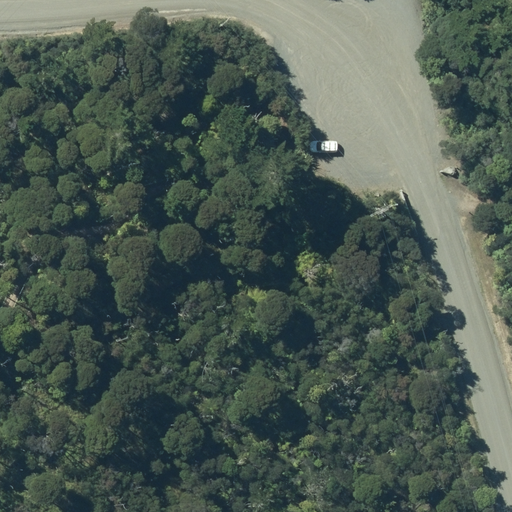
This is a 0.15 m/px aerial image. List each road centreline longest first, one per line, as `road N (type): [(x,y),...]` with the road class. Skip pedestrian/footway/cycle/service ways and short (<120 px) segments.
road 1 (unclassified): [(511,458),(408,163),(320,34),(260,0)]
road 2 (unclassified): [(138,0),(0,7)]
